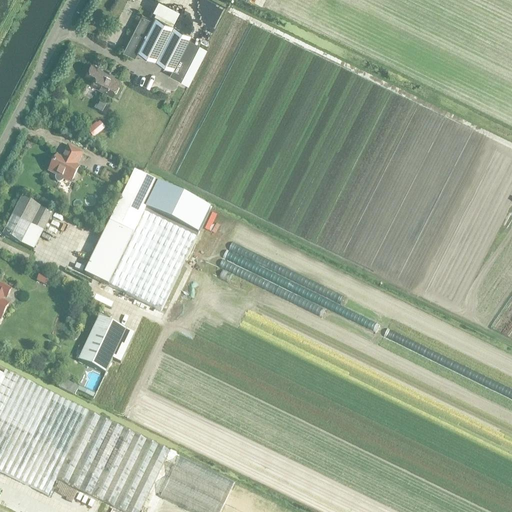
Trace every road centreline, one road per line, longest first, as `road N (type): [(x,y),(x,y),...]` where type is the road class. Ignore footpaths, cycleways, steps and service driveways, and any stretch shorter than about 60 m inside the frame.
road 1 (unclassified): [(0,148),(75,0)]
road 2 (unknown): [(0,246),(125,308)]
road 3 (unknown): [(64,21),(175,76)]
